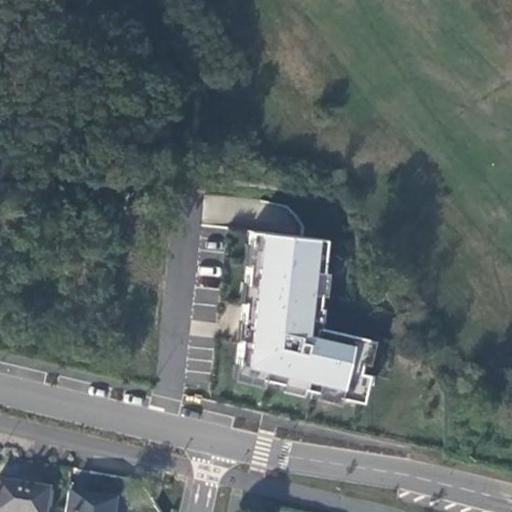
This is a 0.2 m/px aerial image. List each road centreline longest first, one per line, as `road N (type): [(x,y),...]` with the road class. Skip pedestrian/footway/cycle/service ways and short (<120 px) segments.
road 1 (secondary): [(211,435),(511,502)]
road 2 (secondary): [(0,381),(211,435)]
